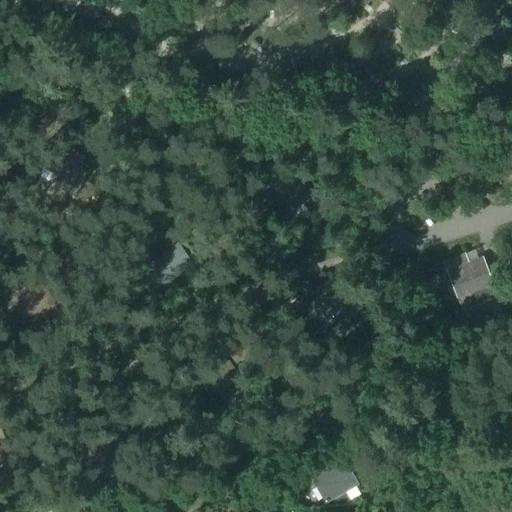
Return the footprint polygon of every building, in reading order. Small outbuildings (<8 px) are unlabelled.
[(91,170),(56,147),(43,168),(78,191),(91,170)] [(303,179),(289,165),(261,192),(289,216),(309,197),(297,185),(303,179)] [(178,243),(148,264),(163,286),(193,264),(178,243)] [(465,253),(442,262),(461,312),(498,297),(482,256),(468,262),(465,253)] [(30,289),(14,300),(29,321),(59,299),(38,270),(24,280),(30,289)] [(346,291),(320,302),(335,336),(361,325),(346,291)] [(240,345),(228,355),(235,364),(247,355),(240,345)] [(228,361),(205,378),(227,407),(250,391),(228,361)] [(465,411),(470,399),(437,386),(423,421),(463,437),(472,414),(465,411)] [(127,439),(78,432),(74,465),(123,472),(127,439)] [(0,459),(11,455),(6,445),(0,447),(0,459)] [(341,456),(308,475),(322,499),(324,497),(326,501),(336,495),(334,491),(355,480),(341,456)] [(30,497),(19,502),(23,510),(33,506),(30,497)]
